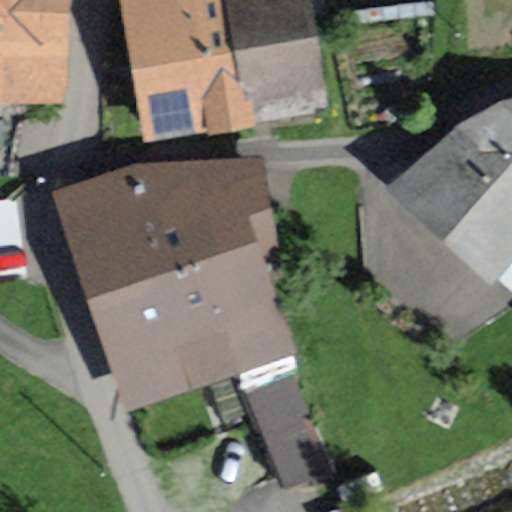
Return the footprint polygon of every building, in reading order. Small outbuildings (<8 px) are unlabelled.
[(5,0),(3,96),(71,98),(73,0),(5,0)] [(217,130),(262,122),(261,117),(330,105),(312,0),(128,0),(152,136),(216,125),(217,130)] [(511,97),(511,98),(469,120),(511,158),(511,97)] [(511,158),(469,120),(390,185),(498,282),(505,275),(511,281),(511,158)] [(96,294),(119,286),(253,239),(263,264),(285,256),(268,153),(135,157),(57,186),(96,294)] [(0,283),(29,280),(17,198),(0,200),(0,283)] [(285,327),(263,264),(253,239),(119,286),(150,373),(192,358),(198,374),(243,358),(290,487),(332,472),(281,328),(285,327)]
